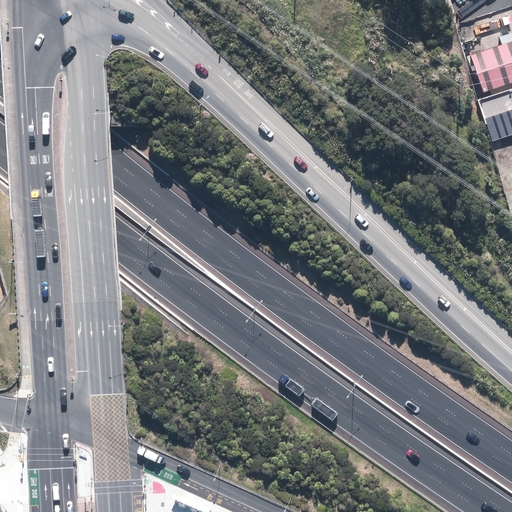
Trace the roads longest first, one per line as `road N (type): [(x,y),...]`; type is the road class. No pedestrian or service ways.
road 1 (motorway): [(0,65),(372,357),(511,453)]
road 2 (motorway): [(483,511),(120,249),(0,151)]
road 3 (motorway): [(96,0),(194,72),(511,368)]
road 4 (primary): [(82,0),(104,437)]
road 5 (primary): [(57,422),(35,64)]
road 6 (motorway): [(266,511),(104,437)]
